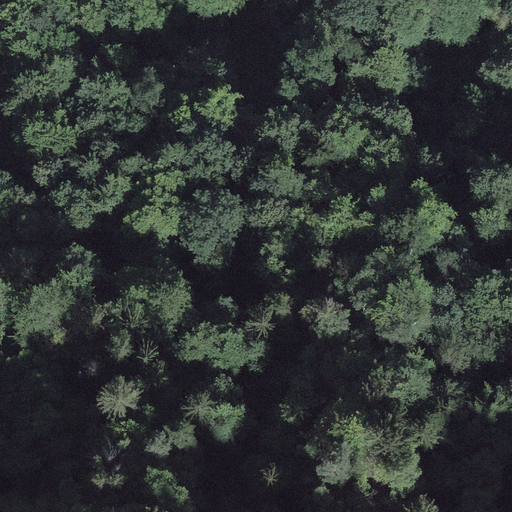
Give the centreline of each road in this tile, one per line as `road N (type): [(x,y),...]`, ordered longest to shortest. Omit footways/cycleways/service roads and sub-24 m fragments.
road 1 (motorway): [(511,278),(403,272),(154,229),(0,189)]
road 2 (trunk): [(511,47),(310,40),(0,69)]
